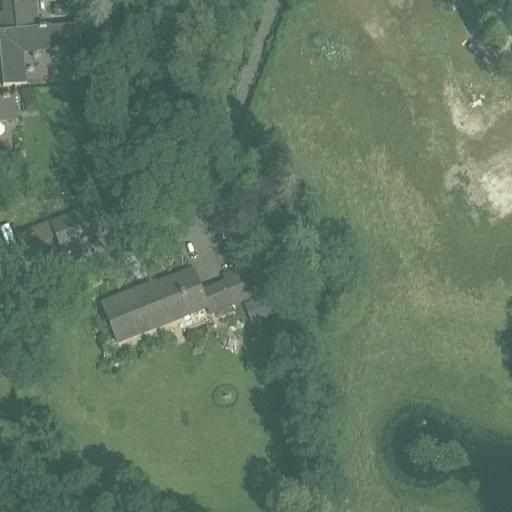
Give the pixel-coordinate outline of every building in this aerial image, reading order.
[(12,0),(14,14),(16,32),(36,30),(32,0),(12,0)] [(0,33),(0,68),(2,87),(22,85),(26,85),(23,55),(80,49),(78,25),(50,28),(40,29),(36,30),(16,32),(0,33)] [(502,99),(498,78),(497,78),(492,51),(466,56),(474,100),(489,97),(490,102),(502,99)] [(412,124),(412,157),(456,157),(456,162),(459,162),(459,157),(470,157),(470,162),(472,162),(472,161),(475,161),(475,181),(485,181),(501,181),(501,189),(499,189),(499,205),(499,220),(511,220),(511,226),(511,108),(495,108),(495,102),(472,102),(472,97),(470,97),(470,103),(459,103),(459,97),(457,97),(457,110),(434,110),(434,124),(412,124)] [(0,124),(16,122),(14,98),(0,99),(0,124)] [(37,99),(24,101),(25,113),(38,112),(37,99)] [(22,253),(56,239),(63,255),(129,230),(127,224),(118,205),(115,197),(49,223),(24,233),(16,235),(22,253)] [(114,301),(100,307),(104,315),(118,347),(172,324),(224,301),(235,326),(242,341),(280,324),(282,329),(283,328),(243,236),(242,236),(243,240),(208,255),(215,270),(200,277),(195,265),(179,271),(172,274),(170,268),(152,276),(150,272),(149,272),(154,284),(137,291),(142,302),(127,309),(122,298),(114,302),(114,301)] [(32,317),(23,321),(28,334),(38,330),(32,317)] [(57,507),(65,511),(100,511),(109,495),(87,483),(82,493),(68,486),(57,507)]
